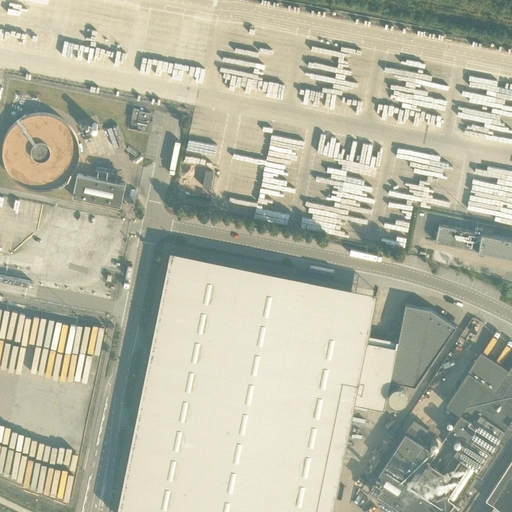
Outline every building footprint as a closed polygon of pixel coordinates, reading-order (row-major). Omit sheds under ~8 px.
[(139,110),(133,109),(131,120),(149,124),(151,114),(139,111),(139,110)] [(73,196),(121,206),(124,190),(125,183),(85,175),(77,173),(73,196)] [(439,224),(435,242),(480,251),(482,253),(484,253),(486,252),(511,256),(511,238),(493,235),(482,233),(482,231),(476,229),(476,231),(439,224)] [(332,511),(355,403),(384,409),(390,380),(415,385),(456,325),(430,308),(406,303),(398,340),(397,340),(395,347),(367,341),(371,321),(303,307),(309,278),(170,250),(117,511),(332,511)] [(31,280),(1,274),(0,277),(0,281),(29,287),(31,280)] [(482,476),(511,429),(511,364),(509,369),(481,351),(446,404),(461,414),(451,429),(464,438),(442,471),(427,462),(435,450),(421,441),(426,433),(411,424),(369,488),(405,511),(457,511),(458,511),(453,508),(465,490),(468,493),(471,488),(478,479),(474,476),(476,472),(482,476)] [(436,440),(435,439),(434,439),(433,440),(432,440),(431,441),(430,442),(430,443),(430,444),(431,445),(431,446),(432,447),(433,447),(434,448),(435,448),(436,447),(437,447),(437,446),(438,445),(438,444),(438,443),(438,442),(438,441),(437,440),(436,440)] [(511,511),(511,459),(486,500),(494,505),(489,511),(511,511)]
